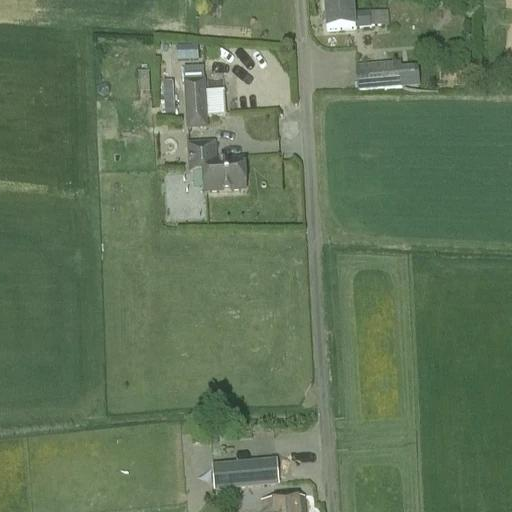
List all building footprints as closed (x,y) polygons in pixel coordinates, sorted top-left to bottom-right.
[(324,0),(327,33),(355,31),(389,28),(388,14),(354,17),(352,0),(324,0)] [(177,63),(198,62),(197,47),(176,48),(177,63)] [(401,65),(356,68),(358,94),(403,91),(401,65)] [(183,81),(205,79),(205,67),(183,68),(183,81)] [(184,83),(187,133),(209,131),(206,82),(184,83)] [(206,194),(245,191),(243,162),(214,164),(213,146),(188,147),(190,170),(190,174),(204,173),(206,194)] [(197,495),(280,488),(278,463),(212,468),(213,472),(195,474),(197,495)] [(303,511),(303,500),(262,503),(262,511),(303,511)]
